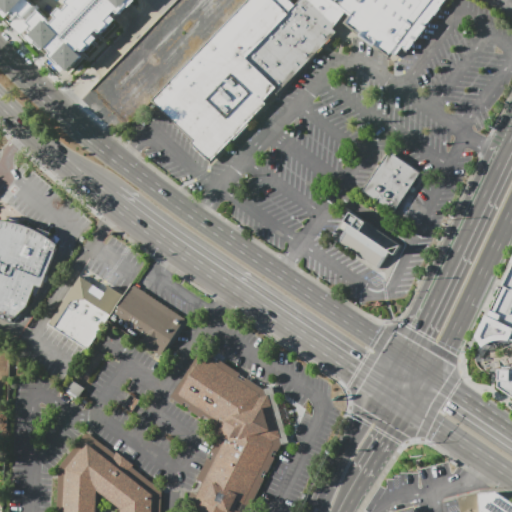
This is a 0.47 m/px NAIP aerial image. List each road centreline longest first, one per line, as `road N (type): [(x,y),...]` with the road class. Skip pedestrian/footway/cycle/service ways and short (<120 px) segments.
road 1 (primary): [(405,354),(93,139),(0,47)]
road 2 (primary): [(504,143),(405,354)]
road 3 (primary): [(232,285),(384,389)]
road 4 (primary): [(432,372),(511,213)]
road 5 (primary): [(0,105),(111,199)]
road 6 (primary): [(384,389),(319,511)]
